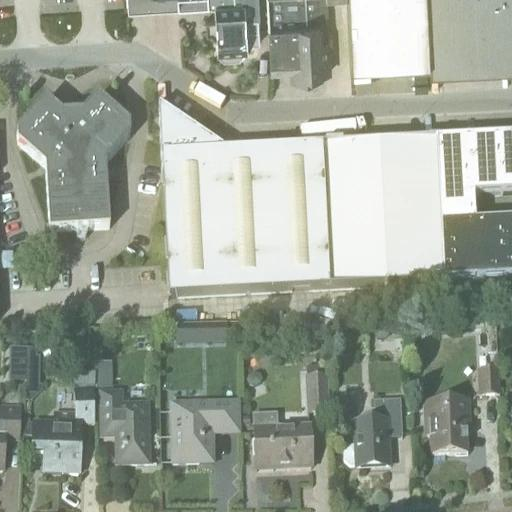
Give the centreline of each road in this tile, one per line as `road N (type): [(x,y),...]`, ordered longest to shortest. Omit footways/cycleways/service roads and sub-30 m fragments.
road 1 (unclassified): [(511,95),(221,106),(131,49),(0,57)]
road 2 (unknown): [(0,98),(19,223),(44,244),(85,244),(112,231),(129,199),(137,144),(131,49)]
